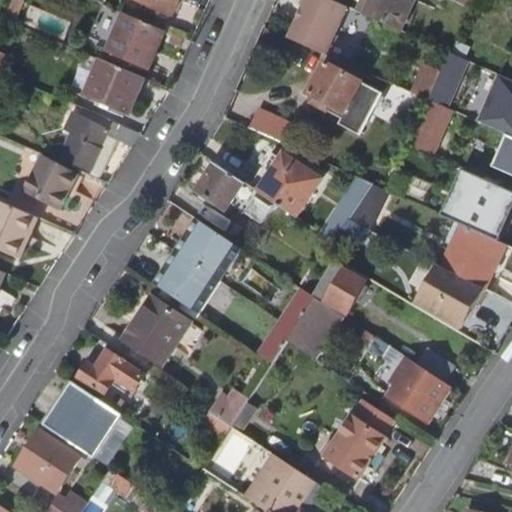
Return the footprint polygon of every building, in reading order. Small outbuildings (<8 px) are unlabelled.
[(180,0),(148,0),(175,12),(180,0)] [(349,5),(338,0),(302,0),(302,3),(305,4),(291,36),(327,52),(349,5)] [(414,0),(365,0),(361,10),(402,28),(414,0)] [(168,28),(126,10),(109,48),(151,67),(168,28)] [(451,50),(430,97),(446,104),(466,57),(451,50)] [(148,76),(103,57),(88,92),(133,112),(148,76)] [(328,64),(310,99),(324,107),(326,102),(347,112),(361,82),(328,64)] [(479,119),(511,133),(511,77),(501,72),(479,119)] [(411,142),(438,155),(458,110),(446,104),(430,97),(411,142)] [(253,128),(283,142),(293,122),(262,110),(253,128)] [(87,138),(75,160),(95,171),(116,130),(84,113),(74,131),(87,138)] [(481,151),(495,157),(503,138),(490,132),(481,151)] [(42,153),(23,186),(59,206),(78,172),(42,153)] [(258,191),(299,213),(322,179),(301,166),(298,171),(281,160),(258,191)] [(504,185),(449,160),(428,207),(464,223),(482,231),(504,185)] [(215,166),(245,183),(246,181),(217,163),(215,166)] [(245,183),(215,166),(199,190),(228,210),(245,183)] [(391,190),(402,195),(411,174),(399,169),(391,190)] [(40,214),(0,196),(0,245),(18,253),(28,230),(32,232),(40,214)] [(197,218),(168,264),(158,257),(148,273),(157,280),(156,282),(200,311),(241,247),(197,218)] [(482,231),(464,223),(441,265),(448,269),(484,287),(508,243),(482,231)] [(339,266),(321,297),(349,312),(367,281),(339,266)] [(0,292),(9,272),(0,268),(0,292)] [(484,287),(448,269),(443,278),(452,283),(437,310),(462,324),(484,287)] [(261,353),(274,362),(289,339),(316,296),(304,289),(287,315),(273,306),(263,320),(277,330),(261,353)] [(190,320),(153,296),(125,339),(162,362),(190,320)] [(345,315),(331,306),(318,298),(291,340),(303,348),(317,357),(345,315)] [(375,335),(365,328),(350,350),(361,357),(367,347),(375,335)] [(210,410),(232,424),(237,418),(247,403),(274,362),(261,353),(232,333),(223,346),(248,362),(251,357),(257,360),(231,398),(222,392),(210,410)] [(390,344),(375,335),(367,347),(382,357),(390,344)] [(407,355),(390,344),(382,357),(399,368),(407,355)] [(416,361),(445,380),(455,365),(426,347),(416,361)] [(76,376),(120,405),(142,372),(105,348),(93,367),(86,362),(76,376)] [(452,385),(445,380),(416,361),(407,355),(399,368),(391,380),(397,384),(389,395),(429,421),(452,385)] [(124,415),(73,381),(45,425),(96,459),(124,415)] [(247,403),(237,418),(245,423),(255,408),(247,403)] [(352,416),(326,456),(358,477),(366,466),(373,470),(383,455),(376,450),(386,436),(384,435),(392,421),(363,403),(354,416),(352,416)] [(237,418),(232,424),(241,430),(245,423),(237,418)] [(15,466),(55,493),(78,456),(40,430),(15,466)] [(321,483),(277,454),(249,497),(266,508),(271,511),(318,511),(307,504),(321,483)] [(134,499),(141,488),(111,469),(100,485),(112,494),(116,487),(134,499)] [(151,510),(157,499),(141,488),(134,499),(151,510)] [(81,511),(88,504),(72,494),(66,502),(60,497),(49,511),(81,511)]
